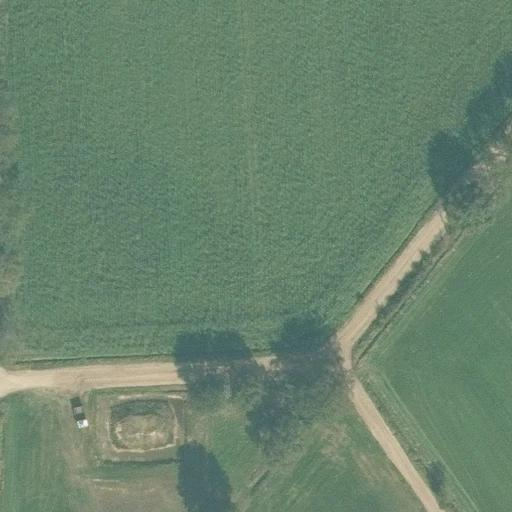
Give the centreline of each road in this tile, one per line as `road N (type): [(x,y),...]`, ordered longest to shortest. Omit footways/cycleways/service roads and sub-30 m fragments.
road 1 (track): [(0,383),(330,364)]
road 2 (track): [(330,364),(511,138)]
road 3 (track): [(437,511),(330,364)]
